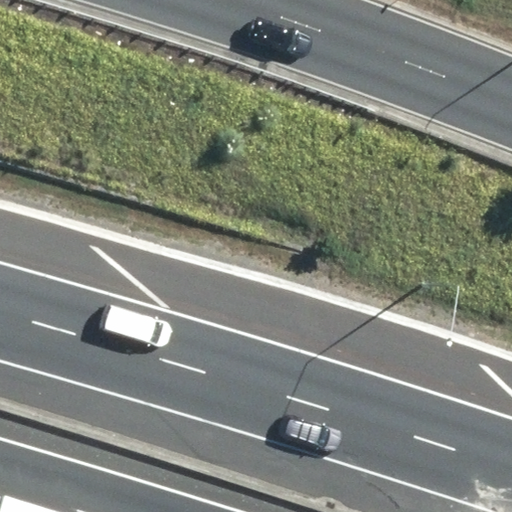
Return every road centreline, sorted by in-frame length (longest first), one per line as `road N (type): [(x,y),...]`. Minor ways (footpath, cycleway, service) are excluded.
road 1 (motorway): [(0,331),(511,497)]
road 2 (motorway): [(225,0),(511,101)]
